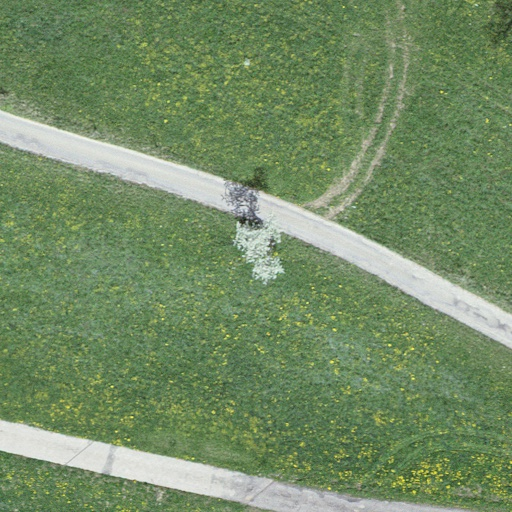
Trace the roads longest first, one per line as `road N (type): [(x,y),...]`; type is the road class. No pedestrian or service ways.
road 1 (unclassified): [(511,331),(296,223),(0,125)]
road 2 (track): [(0,440),(355,511)]
